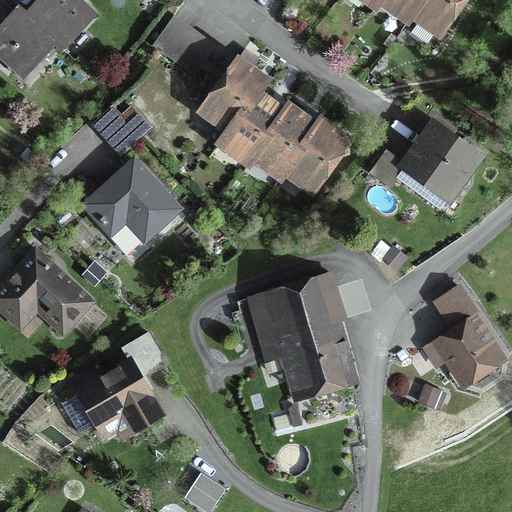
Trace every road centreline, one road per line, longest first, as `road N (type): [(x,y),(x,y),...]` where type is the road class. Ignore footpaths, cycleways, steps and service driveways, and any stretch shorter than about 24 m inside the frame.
road 1 (residential): [(370,511),(381,323),(511,205)]
road 2 (residential): [(203,0),(391,118)]
road 3 (residential): [(0,238),(84,143)]
